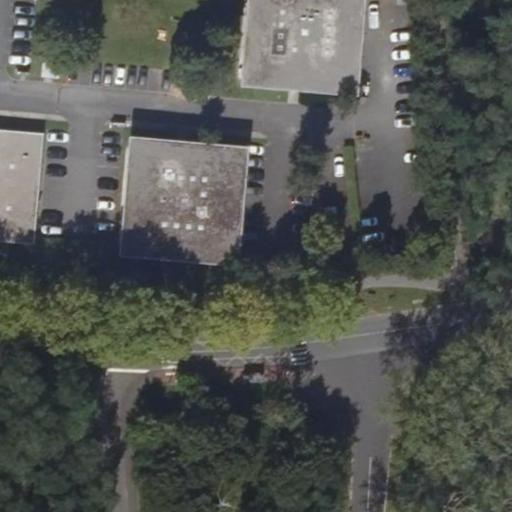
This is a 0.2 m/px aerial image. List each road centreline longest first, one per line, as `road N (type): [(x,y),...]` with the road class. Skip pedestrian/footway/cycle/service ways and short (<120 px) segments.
road 1 (unclassified): [(448,0),(457,286),(411,279),(151,300),(0,286)]
road 2 (residential): [(362,337),(164,356),(114,353)]
road 3 (residential): [(364,511),(362,337)]
road 4 (residential): [(114,353),(119,511)]
road 5 (unclassified): [(511,316),(362,337)]
